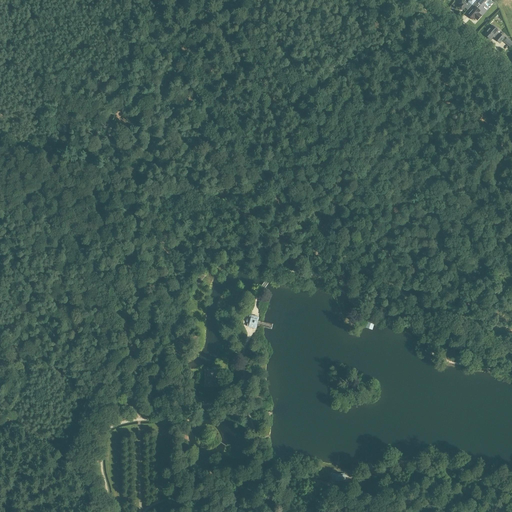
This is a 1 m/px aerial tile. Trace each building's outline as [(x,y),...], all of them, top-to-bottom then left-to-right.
[(462,0),(461,0),(456,5),(458,7),(458,8),(462,11),(465,8),(468,10),(472,5),(469,2),(467,4),(465,2),(462,0)] [(467,16),(472,20),(474,18),(477,21),(482,16),(479,13),(480,11),(476,7),(478,4),(480,6),(485,0),(477,0),(473,6),(475,8),(473,11),(472,10),(469,13),(470,13),(467,16)] [(491,26),(484,35),(491,40),(493,37),(495,39),(494,40),(500,44),(504,38),(499,34),(497,33),(498,32),(495,29),(495,28),(492,26),(491,26)] [(258,324),(259,318),(258,317),(252,315),(252,316),(250,315),(249,318),(247,319),(247,322),(248,324),(247,327),(249,327),(248,328),(255,329),(257,329),(258,324)] [(216,370),(205,370),(205,386),(216,386),(216,370)] [(345,474),(333,473),(333,475),(332,475),(332,482),(333,482),(333,483),(336,483),(338,485),(340,485),(342,483),(345,483),(345,482),(346,482),(346,475),(345,475),(345,474)]
